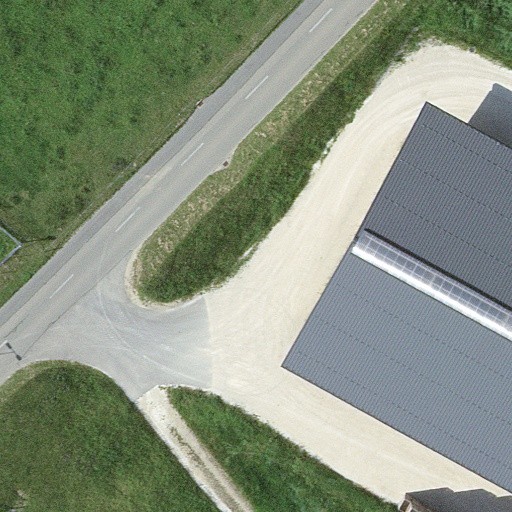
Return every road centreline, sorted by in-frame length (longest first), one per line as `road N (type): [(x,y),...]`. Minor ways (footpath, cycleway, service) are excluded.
road 1 (tertiary): [(0,346),(332,0)]
road 2 (track): [(113,332),(238,511)]
